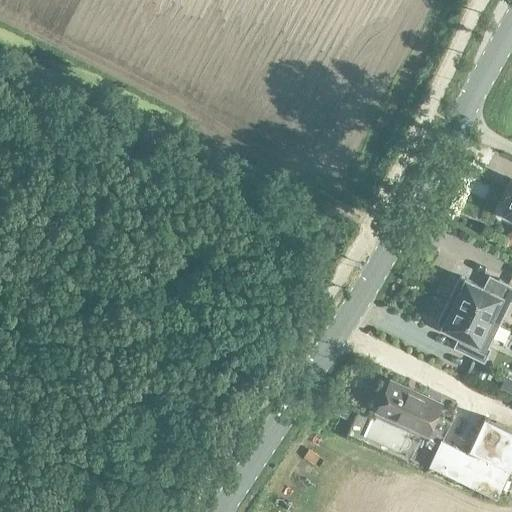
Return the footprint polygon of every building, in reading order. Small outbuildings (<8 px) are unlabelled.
[(511,194),(511,196),(509,195),(505,196),(501,204),(503,209),(505,210),(504,212),(505,212),(511,215),(511,194)] [(448,299),(499,324),(511,301),(511,285),(498,278),(492,291),(459,275),(448,299)] [(499,324),(448,299),(436,323),(468,338),(462,351),(484,362),(491,348),(488,346),(499,324)] [(376,410),(427,433),(441,402),(391,379),(376,410)] [(470,445),(468,450),(441,437),(428,465),(498,499),(511,469),(511,428),(486,415),(485,417),(484,416),(470,445)]
